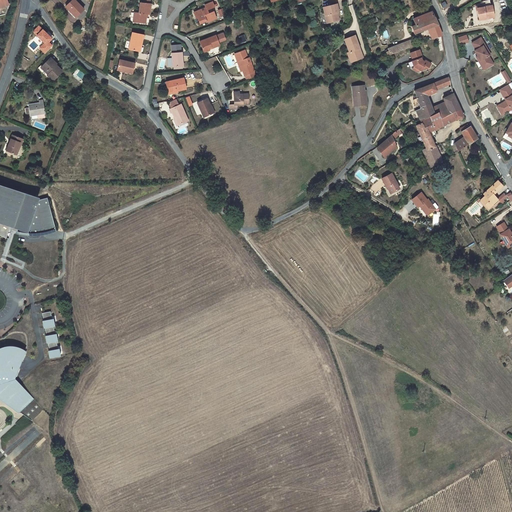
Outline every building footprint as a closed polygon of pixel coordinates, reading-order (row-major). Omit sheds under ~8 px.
[(72,11),(77,16),(84,9),(74,0),(72,0),(66,7),(71,12),(72,11)] [(136,13),(135,22),(146,23),(147,14),(150,14),(151,4),(150,4),(149,4),(149,0),(144,0),(144,3),(140,3),(139,13),(136,13)] [(488,0),(483,1),(484,7),(476,8),(478,20),(494,17),(492,6),(490,6),(489,0),(488,0)] [(206,8),(194,13),(196,19),(198,18),(200,24),(206,21),(207,22),(216,18),(213,11),(208,13),(207,10),(215,7),(212,2),(205,5),(206,8)] [(337,4),(323,7),(325,15),(326,15),(328,22),(328,23),(339,20),(338,15),(337,12),(339,12),(337,4)] [(429,28),(434,39),(442,36),(441,31),(438,25),(435,18),(432,11),(413,19),(415,25),(411,27),(414,34),(429,28)] [(45,47),(44,48),(45,49),(43,51),(45,53),(53,45),(49,42),(52,38),(39,25),(34,31),(37,35),(45,43),(43,45),(45,47)] [(144,35),(133,33),(129,49),(138,51),(140,44),(142,44),(144,35)] [(223,33),(216,36),(218,42),(225,40),(223,33)] [(216,35),(200,41),(203,50),(212,47),(212,48),(220,45),(218,42),(216,36),(216,35)] [(347,53),(349,57),(350,57),(352,61),(363,57),(361,51),(359,51),(358,49),(360,48),(355,35),(344,39),(349,52),(347,53)] [(481,38),(472,43),(476,50),(474,51),(476,53),(478,54),(478,53),(479,55),(477,56),(476,57),(479,61),(480,61),(483,66),(485,65),(488,66),(488,67),(494,64),(489,56),(491,54),(481,38)] [(393,47),(396,53),(413,46),(411,43),(410,40),(393,47)] [(172,46),(172,53),(181,52),(180,45),(172,46)] [(388,56),(396,53),(393,47),(388,49),(389,51),(386,52),(386,53),(386,54),(386,55),(387,55),(388,56)] [(245,50),(235,54),(238,62),(239,61),(243,70),(245,75),(254,72),(249,58),(248,58),(245,50)] [(419,50),(410,53),(413,61),(412,61),(413,66),(419,69),(421,71),(422,69),(424,65),(429,68),(431,64),(425,60),(424,62),(422,60),(421,58),(422,58),(419,50)] [(172,53),(172,57),(173,57),(173,60),(172,60),(173,66),(182,66),(183,66),(182,52),(181,52),(172,53)] [(53,81),(62,71),(56,65),(57,64),(56,63),(54,66),(52,64),(53,64),(49,60),(41,67),(48,74),(47,75),(53,81)] [(135,63),(120,60),(117,69),(123,71),(132,73),(135,63)] [(480,61),(479,61),(484,70),(488,67),(488,66),(485,65),(483,66),(480,61)] [(79,71),(76,75),(82,80),(85,76),(79,71)] [(449,77),(433,83),(435,90),(443,87),(450,84),(449,77)] [(184,78),(166,82),(169,93),(177,91),(186,89),(184,78)] [(419,109),(430,105),(426,95),(429,95),(432,94),(431,92),(436,90),(435,90),(433,83),(414,91),(417,98),(413,99),(416,108),(419,107),(419,109)] [(353,97),(354,106),(367,105),(366,93),(364,93),(364,90),(365,90),(364,85),(354,86),(355,96),(353,97)] [(511,92),(507,85),(499,90),(503,96),(505,95),(507,98),(506,100),(506,101),(499,105),(501,109),(505,110),(510,107),(511,109),(511,108),(511,92)] [(239,94),(234,95),(234,105),(230,105),(230,109),(237,109),(237,105),(249,104),(248,94),(239,94)] [(443,98),(445,102),(448,108),(438,112),(440,119),(460,109),(458,105),(456,100),(453,94),(443,98)] [(207,98),(197,103),(204,117),(214,113),(207,98)] [(168,103),(171,108),(179,105),(176,99),(168,103)] [(32,104),(28,105),(29,107),(30,114),(30,116),(37,115),(45,114),(45,113),(43,100),(39,101),(39,104),(33,105),(32,104)] [(445,102),(432,108),(434,114),(438,112),(448,108),(445,102)] [(172,112),(178,125),(188,121),(181,104),(179,105),(171,108),(169,109),(171,113),(172,112)] [(419,109),(415,110),(419,119),(424,118),(434,114),(432,108),(430,105),(419,109)] [(501,109),(499,105),(497,106),(502,115),(511,109),(510,107),(505,110),(501,109)] [(460,109),(440,119),(443,126),(459,118),(463,115),(460,109)] [(416,125),(422,140),(430,136),(428,132),(435,129),(443,126),(440,119),(438,112),(434,114),(424,118),(419,119),(421,123),(416,125)] [(458,151),(477,138),(474,133),(473,132),(470,127),(461,132),(464,137),(454,143),(458,151)] [(394,132),(391,135),(377,147),(384,157),(396,147),(393,140),(400,134),(398,130),(394,132)] [(23,139),(12,135),(6,150),(15,154),(20,143),(21,143),(23,139)] [(431,136),(430,136),(422,140),(426,148),(427,150),(436,147),(436,146),(435,146),(431,136)] [(442,161),(436,147),(427,150),(426,148),(422,150),(430,167),(442,161)] [(400,189),(392,173),(382,178),(386,186),(386,185),(390,193),(400,189)] [(493,194),(501,186),(497,180),(488,189),(493,194)] [(53,229),(55,229),(47,198),(36,200),(36,199),(0,186),(0,235),(3,236),(6,238),(9,229),(17,231),(18,227),(26,230),(27,229),(28,233),(30,233),(33,233),(35,233),(39,233),(41,233),(43,232),(42,230),(46,229),(47,232),(50,230),(53,229)] [(497,199),(493,194),(488,189),(483,194),(485,195),(480,200),(479,198),(476,201),(478,203),(480,201),(480,200),(484,204),(483,204),(487,209),(492,204),(493,205),(494,205),(499,201),(497,199)] [(421,192),(411,200),(417,207),(420,205),(422,207),(421,207),(421,208),(426,215),(427,215),(435,209),(432,205),(428,199),(427,200),(421,192)] [(508,247),(511,244),(511,234),(509,229),(508,230),(504,223),(496,227),(500,234),(508,247)] [(50,358),(61,356),(60,348),(59,349),(57,342),(58,341),(57,334),(56,334),(54,326),(56,326),(54,318),(53,319),(52,311),(43,313),(45,320),(43,320),(45,328),(46,328),(47,335),(46,336),(48,343),(49,343),(50,350),(49,350),(50,358)] [(0,383),(6,381),(14,379),(25,352),(23,351),(22,351),(21,350),(19,350),(17,350),(16,350),(16,347),(13,347),(11,348),(10,348),(8,349),(7,349),(6,347),(4,348),(3,349),(2,349),(0,350),(0,383)] [(0,383),(0,398),(0,399),(5,402),(7,403),(9,405),(25,390),(14,379),(6,381),(0,383)] [(36,401),(25,390),(9,405),(20,413),(20,412),(32,420),(44,410),(36,401)]
